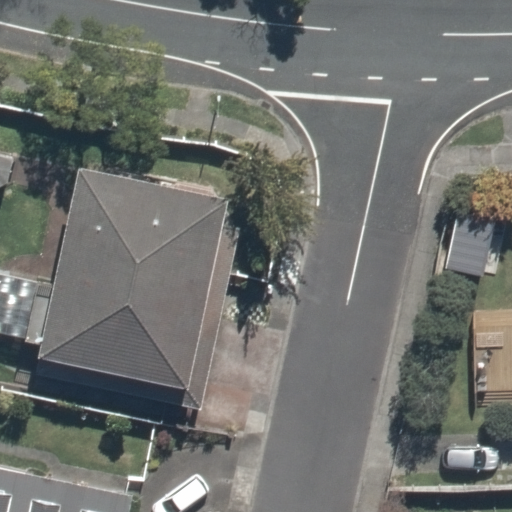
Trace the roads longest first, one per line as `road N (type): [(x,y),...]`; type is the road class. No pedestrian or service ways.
road 1 (residential): [(392,37),(389,103),(298,511)]
road 2 (residential): [(392,37),(119,0)]
road 3 (residential): [(511,34),(392,37)]
